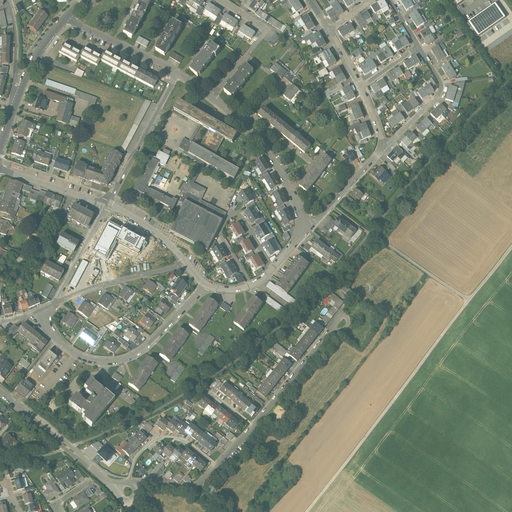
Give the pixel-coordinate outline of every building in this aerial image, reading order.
[(139,0),(138,4),(147,8),(150,1),(150,0),(139,0)] [(204,0),(202,0),(195,0),(191,7),(196,11),(198,6),(200,7),(200,6),(204,0)] [(263,2),(259,0),(254,0),(249,9),(256,14),(258,10),(259,9),(263,2)] [(291,0),(290,1),(285,4),(289,10),(293,8),(299,3),(297,0),(291,0)] [(383,0),(377,4),(381,10),(387,6),(383,0)] [(413,0),(411,0),(403,5),(407,11),(412,8),(416,5),(413,0)] [(21,3),(15,6),(18,13),(25,9),(21,3)] [(299,3),(293,8),(297,14),(298,13),(303,9),(299,3)] [(138,4),(135,9),(134,9),(132,13),(133,14),(131,18),(139,23),(140,21),(141,21),(143,18),(141,17),(143,14),(144,15),(146,11),(145,11),(147,8),(138,4)] [(215,8),(209,4),(205,9),(205,10),(211,14),(215,8)] [(377,4),(371,7),(375,13),(376,14),(381,10),(377,4)] [(468,23),(478,37),(505,18),(496,4),(468,23)] [(339,6),(333,10),(337,16),(344,12),(340,7),(339,6)] [(221,11),(215,8),(211,14),(217,18),(219,14),(221,11)] [(333,10),(327,13),(329,16),(332,20),(337,16),(333,10)] [(40,11),(34,19),(42,25),(48,17),(40,11)] [(367,12),(361,16),(365,23),(371,19),(370,17),(367,12)] [(415,13),(410,16),(413,22),(420,18),(416,12),(415,13)] [(221,16),(219,14),(217,18),(213,23),(216,25),(221,16)] [(232,18),(226,14),(224,18),(222,21),(228,25),(232,18)] [(224,18),(221,16),(216,25),(218,26),(222,21),(224,18)] [(302,20),(301,20),(298,23),(301,28),(305,26),(311,22),(308,16),(302,20)] [(365,23),(361,16),(355,20),(359,26),(360,25),(362,28),(367,25),(365,23)] [(420,18),(413,22),(417,28),(423,25),(427,22),(423,16),(420,18)] [(139,23),(131,18),(127,25),(126,24),(124,28),(125,29),(123,34),(131,39),(133,36),(133,37),(135,33),(134,33),(135,29),(137,30),(139,26),(138,26),(139,23)] [(238,22),(232,18),(228,25),(234,29),(236,25),(238,22)] [(42,25),(34,19),(28,27),(36,33),(42,25)] [(166,34),(174,40),(175,38),(177,36),(177,35),(181,30),(182,27),(173,21),(171,25),(169,29),(166,34)] [(311,22),(305,26),(309,32),(311,30),(315,28),(311,22)] [(351,24),(345,28),(349,35),(355,31),(354,29),(351,24)] [(239,27),(236,25),(234,29),(230,34),(233,36),(239,27)] [(249,29),(243,26),(241,29),(239,32),(245,36),(249,29)] [(241,29),(239,27),(233,36),(235,37),(239,32),(241,29)] [(345,28),(339,31),(342,36),(343,38),(349,35),(345,28)] [(249,29),(245,36),(251,40),(255,33),(249,29)] [(426,30),(420,34),(424,39),(431,35),(427,29),(426,30)] [(313,33),(311,30),(309,32),(302,37),(303,39),(304,39),(313,33)] [(314,36),(313,33),(304,39),(306,42),(309,40),(313,38),(312,37),(314,36)] [(314,36),(312,37),(313,38),(309,40),(312,45),(315,43),(322,39),(319,33),(314,36)] [(174,40),(166,34),(161,43),(156,51),(165,56),(174,40)] [(406,37),(404,38),(403,35),(398,38),(400,41),(399,41),(403,48),(410,44),(407,40),(406,37)] [(431,35),(424,39),(428,46),(434,42),(435,41),(431,35)] [(139,37),(136,42),(147,48),(150,43),(139,37)] [(322,39),(315,43),(319,49),(320,48),(326,45),(322,39)] [(403,48),(399,41),(394,45),(395,47),(398,52),(403,48)] [(81,54),(63,44),(59,53),(77,62),(80,57),(81,54)] [(199,59),(207,65),(210,61),(211,62),(213,59),(212,58),(214,55),(215,56),(218,53),(217,52),(219,50),(211,44),(207,49),(206,48),(203,52),(204,52),(199,59)] [(294,44),(289,50),(293,54),(297,49),(294,44)] [(437,47),(431,51),(435,57),(441,53),(446,50),(442,44),(438,47),(437,47)] [(2,47),(1,57),(0,57),(0,64),(9,65),(9,47),(2,47)] [(101,58),(84,49),(81,54),(80,57),(97,66),(100,60),(101,58)] [(299,52),(297,49),(293,54),(288,61),(290,63),(299,52)] [(389,49),(383,53),(387,60),(393,56),(390,50),(389,49)] [(323,54),(322,54),(318,57),(322,63),(326,60),(333,56),(329,50),(323,54)] [(357,50),(351,54),(355,59),(360,55),(357,50)] [(122,61),(105,52),(101,58),(100,60),(114,67),(112,70),(116,72),(117,69),(118,69),(122,61)] [(173,53),(170,58),(180,64),(184,59),(173,53)] [(387,60),(383,53),(377,57),(378,59),(381,64),(387,60)] [(441,53),(435,57),(439,63),(445,59),(441,53)] [(333,56),(326,60),(322,63),(325,69),(329,67),(336,63),(333,56)] [(416,56),(410,60),(414,67),(420,63),(419,61),(416,56)] [(207,65),(199,59),(197,62),(196,61),(193,65),(194,66),(190,71),(198,77),(199,75),(200,75),(203,72),(201,71),(204,68),(205,69),(207,66),(207,65)] [(414,67),(410,60),(404,64),(408,70),(409,71),(414,67)] [(140,71),(122,61),(118,69),(136,79),(140,71)] [(373,61),(366,65),(371,72),(377,68),(373,62),(373,61)] [(289,73),(284,78),(290,82),(294,77),(304,64),(302,62),(293,73),(291,72),(289,74),(289,73)] [(448,64),(441,68),(445,74),(452,70),(455,68),(452,63),(449,65),(448,64)] [(281,69),(276,64),(271,70),(276,75),(281,69)] [(241,69),(238,73),(239,74),(233,80),(241,87),(244,83),(245,83),(248,80),(246,79),(249,76),(250,77),(252,74),(254,72),(246,65),(242,70),(241,69)] [(366,65),(361,69),(365,76),(371,72),(366,65)] [(78,68),(75,74),(83,77),(85,71),(78,68)] [(339,68),(332,72),(329,74),(332,80),(336,78),(343,74),(339,68)] [(400,68),(393,72),(397,79),(404,75),(403,73),(400,68)] [(286,73),(281,69),(276,75),(281,80),(286,73)] [(452,70),(445,74),(449,80),(456,76),(452,70)] [(157,80),(140,71),(136,79),(153,88),(157,80)] [(393,72),(388,76),(391,81),(392,83),(397,79),(393,72)] [(343,74),(336,78),(332,80),(336,86),(339,84),(346,81),(343,74)] [(76,90),(47,80),(45,85),(75,95),(76,91),(76,90)] [(241,87),(233,80),(231,83),(230,82),(227,86),(228,87),(224,92),(232,98),(234,96),(237,93),(236,93),(238,90),(239,90),(242,88),(241,87)] [(383,80),(377,84),(383,94),(384,95),(390,91),(386,84),(383,80)] [(377,84),(371,88),(374,93),(377,97),(383,94),(377,84)] [(299,90),(293,85),(288,91),(294,96),(299,90)] [(430,85),(423,89),(428,96),(434,92),(430,85)] [(456,85),(452,86),(452,87),(449,86),(447,93),(460,97),(462,92),(457,90),(457,89),(460,90),(460,85),(456,85)] [(337,89),(336,86),(325,91),(327,94),(328,94),(337,89)] [(349,86),(342,90),(345,96),(352,92),(349,86)] [(428,96),(423,89),(418,93),(419,96),(422,100),(428,96)] [(97,99),(76,91),(75,95),(74,96),(79,98),(79,99),(90,103),(90,104),(95,105),(97,99)] [(294,96),(288,91),(284,96),(290,101),(294,96)] [(42,99),(39,98),(35,109),(44,112),(48,99),(50,94),(45,92),(42,99)] [(352,92),(345,96),(348,102),(356,99),(352,92)] [(460,97),(447,93),(446,100),(453,102),(453,101),(459,103),(460,97)] [(66,99),(50,94),(48,99),(63,104),(63,102),(72,105),(74,100),(66,98),(66,99)] [(414,100),(412,101),(410,99),(407,101),(413,110),(419,106),(416,102),(414,100)] [(407,101),(406,100),(401,104),(404,107),(403,108),(405,111),(408,114),(413,110),(407,101)] [(151,102),(146,101),(134,124),(138,127),(151,102)] [(63,102),(63,104),(57,121),(67,125),(67,124),(77,128),(80,120),(70,116),(70,115),(69,115),(72,105),(63,102)] [(233,144),(238,134),(221,125),(222,122),(216,119),(214,122),(179,102),(174,111),(210,130),(200,149),(184,140),(179,149),(235,179),(239,171),(214,157),(224,139),(233,144)] [(358,105),(351,108),(353,115),(361,112),(358,105)] [(397,111),(397,110),(400,114),(403,112),(399,107),(397,105),(395,107),(397,111)] [(441,105),(436,110),(441,116),(446,111),(441,105)] [(280,121),(264,108),(258,115),(259,116),(274,128),(280,121)] [(397,111),(391,115),(392,116),(399,125),(405,120),(400,114),(397,110),(397,111)] [(441,116),(436,110),(431,115),(435,119),(436,121),(437,120),(440,123),(445,119),(441,116)] [(361,112),(353,115),(356,121),(359,120),(363,118),(361,112)] [(392,116),(387,120),(393,129),(399,125),(392,116)] [(430,123),(426,119),(421,124),(426,130),(432,125),(430,123)] [(28,123),(23,121),(20,128),(29,131),(32,132),(34,132),(34,130),(34,129),(35,128),(36,127),(35,126),(28,123)] [(295,134),(280,121),(274,128),(289,141),(295,134)] [(134,124),(120,150),(125,152),(138,127),(134,124)] [(368,131),(366,124),(361,126),(355,128),(357,135),(361,133),(368,131)] [(426,130),(421,124),(416,129),(420,133),(421,135),(426,130)] [(29,131),(20,128),(18,135),(24,137),(26,138),(29,131)] [(368,131),(361,133),(364,140),(366,139),(371,137),(368,131)] [(415,137),(412,133),(407,138),(412,144),(417,139),(415,137)] [(309,145),(295,134),(289,141),(304,152),(304,153),(305,153),(311,146),(309,145)] [(407,138),(401,143),(405,147),(407,149),(407,148),(410,151),(414,146),(412,144),(407,138)] [(22,143),(16,141),(14,147),(22,150),(25,144),(22,143)] [(22,150),(14,147),(12,154),(18,156),(20,157),(22,150)] [(401,151),(397,147),(392,153),(398,158),(402,153),(401,151)] [(405,147),(403,149),(408,154),(412,158),(413,156),(410,152),(410,151),(407,148),(407,149),(405,147)] [(403,149),(401,151),(402,153),(406,156),(405,156),(409,160),(412,158),(408,154),(403,149)] [(122,157),(112,151),(103,168),(114,173),(117,167),(118,167),(119,164),(122,157)] [(163,166),(168,157),(162,154),(159,152),(155,159),(150,156),(149,159),(158,163),(158,164),(163,166)] [(353,156),(351,152),(348,154),(348,153),(345,155),(346,156),(343,157),(348,164),(350,163),(351,164),(353,162),(353,161),(355,160),(353,156)] [(44,155),(37,153),(35,162),(41,164),(44,155)] [(398,158),(392,153),(387,158),(391,161),(393,163),(398,158)] [(51,158),(44,155),(41,164),(48,166),(50,160),(51,158)] [(324,155),(312,171),(319,177),(330,162),(331,161),(324,155)] [(147,163),(133,191),(134,191),(133,192),(141,196),(141,195),(143,195),(143,194),(146,189),(158,164),(158,163),(149,159),(148,160),(144,158),(143,161),(147,163)] [(263,158),(255,163),(259,168),(267,164),(263,158)] [(56,162),(54,168),(60,170),(63,162),(56,159),(56,162)] [(70,164),(63,162),(60,170),(67,172),(69,166),(70,164)] [(84,165),(78,163),(77,167),(76,167),(73,176),(83,180),(87,168),(87,167),(83,166),(84,165)] [(387,165),(384,163),(379,168),(380,168),(386,173),(390,169),(387,165)] [(393,168),(389,163),(387,165),(390,169),(393,172),(396,170),(394,168),(393,168)] [(267,164),(259,168),(262,174),(267,171),(270,169),(267,164)] [(96,171),(87,168),(83,180),(85,180),(85,179),(93,182),(96,171)] [(103,168),(101,173),(96,171),(93,182),(107,187),(109,182),(110,182),(111,180),(110,180),(114,173),(103,168)] [(386,173),(380,168),(376,172),(374,171),(370,174),(379,182),(380,181),(382,182),(385,179),(387,181),(390,177),(386,173)] [(319,177),(312,171),(300,186),(299,187),(307,193),(319,177)] [(270,176),(265,179),(268,185),(276,180),(273,174),(270,176)] [(276,180),(268,185),(271,190),(276,187),(279,185),(276,180)] [(32,188),(10,181),(7,191),(17,195),(19,189),(30,193),(31,190),(32,188)] [(206,191),(190,183),(180,202),(184,205),(169,232),(208,251),(209,248),(213,240),(227,214),(201,201),(206,191)] [(147,197),(146,198),(168,208),(172,201),(150,190),(150,191),(146,189),(143,194),(147,197)] [(39,192),(31,190),(30,193),(28,198),(42,203),(45,193),(40,191),(39,192)] [(242,200),(250,195),(247,190),(239,195),(242,200)] [(359,193),(355,190),(351,196),(358,201),(360,198),(364,201),(368,196),(366,194),(364,196),(359,193)] [(17,195),(7,191),(3,201),(13,205),(15,199),(20,201),(21,196),(17,195)] [(278,193),(273,196),(276,201),(277,201),(284,197),(285,197),(281,191),(278,193)] [(61,198),(47,193),(44,203),(58,207),(59,203),(61,198)] [(242,200),(246,206),(253,201),(254,201),(250,195),(242,200)] [(284,197),(277,201),(276,201),(276,202),(279,207),(284,205),(287,203),(284,197)] [(167,209),(172,211),(177,201),(173,199),(172,201),(168,208),(167,209)] [(13,205),(3,201),(1,206),(2,206),(1,208),(0,208),(0,212),(7,215),(7,216),(7,217),(14,218),(14,217),(16,212),(11,211),(13,205)] [(63,204),(59,203),(58,207),(57,210),(59,211),(58,212),(57,212),(52,222),(55,223),(60,211),(63,204)] [(93,216),(74,206),(68,218),(87,228),(93,216)] [(248,211),(245,213),(248,219),(256,214),(253,208),(248,211)] [(287,209),(279,214),(282,220),(283,220),(290,216),(291,215),(287,209)] [(256,214),(248,219),(252,224),(255,222),(260,219),(256,214)] [(290,216),(283,220),(282,220),(285,226),(293,221),(290,216)] [(345,222),(339,218),(335,222),(334,225),(339,229),(345,222)] [(6,222),(0,220),(0,233),(6,235),(7,230),(11,226),(8,223),(6,222)] [(350,227),(345,222),(339,229),(345,234),(350,227)] [(116,241),(122,231),(107,223),(92,252),(105,259),(115,240),(116,241)] [(242,228),(238,223),(235,225),(230,228),(233,233),(242,228)] [(258,234),(266,229),(263,224),(258,227),(255,229),(258,234)] [(356,231),(350,227),(345,234),(351,238),(356,231)] [(242,228),(233,233),(237,239),(242,236),(245,234),(242,228)] [(46,235),(32,229),(31,232),(41,237),(38,243),(41,245),(46,235)] [(145,241),(122,229),(122,231),(116,241),(139,252),(145,241)] [(265,238),(270,235),(266,229),(258,234),(261,240),(265,238)] [(79,243),(62,234),(56,244),(58,245),(58,244),(65,247),(65,248),(65,249),(66,248),(72,251),(72,252),(73,253),(79,243)] [(245,241),(240,244),(243,249),(251,244),(248,239),(245,241)] [(266,246),(268,250),(277,245),(273,239),(268,242),(269,244),(266,246)] [(312,247),(311,248),(317,252),(323,245),(317,240),(314,245),(312,247)] [(251,244),(243,249),(247,255),(252,252),(255,250),(251,244)] [(277,245),(268,250),(271,255),(280,250),(277,245)] [(329,249),(323,245),(317,252),(323,256),(329,249)] [(221,246),(213,251),(216,256),(224,252),(221,246)] [(329,249),(323,256),(321,259),(323,261),(323,260),(327,263),(329,261),(334,254),(329,249)] [(224,252),(216,256),(219,262),(224,259),(227,257),(224,252)] [(298,257),(305,261),(308,257),(302,252),(298,257)] [(339,256),(335,253),(334,254),(329,261),(332,264),(339,256)] [(66,258),(61,255),(57,263),(62,266),(66,258)] [(255,257),(250,260),(253,265),(261,260),(258,255),(255,257)] [(305,261),(298,257),(295,262),(294,261),(292,264),(293,264),(289,269),(300,277),(309,265),(305,261)] [(261,260),(253,265),(256,271),(261,268),(264,266),(261,260)] [(70,286),(75,288),(88,264),(82,261),(70,286)] [(63,271),(46,262),(40,273),(58,282),(63,271)] [(226,265),(221,268),(224,273),(235,267),(233,265),(232,264),(230,262),(226,265)] [(235,267),(224,273),(228,279),(237,273),(236,271),(236,269),(235,267)] [(289,269),(286,274),(285,273),(284,276),(281,281),(280,281),(279,283),(276,287),(287,295),(300,277),(289,269)] [(149,281),(147,284),(144,289),(143,289),(151,295),(152,295),(151,294),(154,289),(155,290),(157,287),(155,286),(149,281)] [(176,281),(170,290),(175,294),(174,295),(178,298),(187,285),(183,283),(182,285),(176,281)] [(276,287),(270,282),(266,286),(289,303),(293,299),(287,295),(276,287)] [(157,283),(155,286),(157,287),(162,291),(164,289),(157,283)] [(52,286),(47,284),(41,296),(47,298),(52,286)] [(125,287),(119,296),(127,302),(127,301),(126,301),(129,295),(131,297),(134,293),(131,291),(125,287)] [(33,298),(29,300),(25,292),(24,290),(21,291),(28,308),(40,304),(38,299),(34,301),(33,298)] [(28,308),(21,291),(18,292),(20,297),(18,297),(18,307),(18,312),(28,308)] [(264,293),(263,294),(265,295),(261,300),(260,298),(259,300),(264,304),(265,302),(281,313),(285,309),(268,297),(269,296),(264,293)] [(105,295),(98,304),(105,308),(109,303),(111,304),(113,301),(110,298),(105,295)] [(222,301),(214,296),(211,301),(217,306),(218,306),(222,301)] [(253,297),(243,310),(253,317),(263,304),(253,297)] [(211,301),(208,299),(198,312),(208,319),(217,306),(211,301)] [(169,305),(163,300),(158,307),(163,311),(166,314),(172,306),(170,304),(169,305)] [(89,305),(84,302),(77,311),(85,317),(86,316),(84,315),(88,310),(90,311),(93,308),(89,305)] [(223,303),(220,308),(227,313),(230,308),(223,303)] [(12,305),(2,307),(3,310),(4,316),(12,314),(11,310),(13,309),(12,305)] [(253,317),(243,310),(234,323),(243,330),(253,317)] [(208,319),(198,312),(189,326),(194,329),(198,333),(208,319)] [(69,313),(62,322),(69,327),(73,321),(75,323),(77,319),(74,317),(69,313)] [(153,319),(147,314),(147,313),(141,322),(141,321),(146,325),(146,326),(149,328),(155,320),(153,318),(153,319)] [(76,314),(74,317),(77,319),(80,321),(78,323),(80,325),(84,320),(76,314)] [(327,324),(323,321),(320,319),(318,321),(324,327),(327,324)] [(33,330),(24,323),(19,329),(17,332),(23,336),(22,336),(26,339),(33,330)] [(323,329),(316,323),(314,326),(311,324),(309,328),(311,330),(318,335),(323,329)] [(17,332),(19,329),(14,325),(7,334),(11,338),(17,332)] [(294,326),(288,332),(292,335),(296,331),(297,332),(299,330),(294,326)] [(136,333),(130,328),(124,336),(125,336),(130,339),(129,340),(133,342),(139,334),(137,332),(136,333)] [(187,336),(178,329),(168,342),(178,349),(180,346),(185,339),(187,336)] [(33,330),(26,339),(30,342),(33,345),(40,336),(33,330)] [(97,339),(85,330),(80,337),(92,345),(97,339)] [(113,334),(119,338),(122,334),(116,330),(113,334)] [(318,335),(311,330),(305,336),(312,342),(318,335)] [(215,339),(210,335),(199,349),(204,353),(215,339)] [(48,343),(40,336),(33,345),(37,349),(36,351),(39,353),(48,343)] [(99,336),(97,339),(92,345),(95,347),(102,338),(99,336)] [(312,342),(305,336),(300,343),(307,348),(312,342)] [(117,343),(111,339),(105,346),(111,350),(110,350),(113,353),(119,345),(117,343)] [(168,342),(159,356),(168,363),(171,359),(170,359),(175,352),(176,353),(178,349),(168,342)] [(307,348),(300,343),(295,349),(302,355),(307,348)] [(287,354),(288,352),(280,346),(277,350),(279,352),(285,356),(287,354)] [(295,349),(293,348),(289,352),(288,352),(287,354),(297,362),(302,355),(295,349)] [(50,351),(46,355),(44,357),(45,357),(39,364),(38,367),(45,373),(55,361),(57,358),(52,354),(53,353),(50,351)] [(22,358),(18,363),(26,369),(30,365),(22,358)] [(157,365),(147,358),(138,371),(147,378),(150,375),(149,375),(154,368),(157,365)] [(291,365),(284,359),(279,366),(286,372),(291,365)] [(1,364),(0,365),(0,376),(1,376),(3,377),(11,367),(4,361),(3,361),(1,364)] [(185,369),(180,366),(169,380),(174,384),(185,369)] [(286,372),(279,366),(274,373),(281,378),(286,372)] [(147,378),(138,371),(128,385),(138,392),(140,388),(144,381),(145,382),(147,378)] [(115,373),(112,377),(118,383),(122,378),(115,373)] [(274,373),(268,379),(275,385),(281,378),(274,373)] [(17,390),(25,381),(22,379),(14,389),(17,390)] [(275,385),(268,379),(263,386),(270,391),(275,385)] [(33,387),(25,381),(17,390),(15,392),(19,396),(21,394),(25,397),(33,387)] [(97,386),(94,384),(94,383),(91,381),(84,388),(87,391),(86,393),(92,398),(86,405),(80,400),(76,396),(70,403),(73,406),(72,406),(78,411),(79,410),(84,415),(82,417),(87,421),(86,422),(91,427),(96,420),(95,419),(97,417),(98,418),(106,410),(104,408),(106,406),(108,407),(107,406),(108,404),(110,405),(114,400),(105,392),(103,394),(101,392),(102,390),(97,386)] [(249,390),(254,393),(256,391),(251,387),(253,386),(249,383),(247,386),(250,388),(249,390)] [(231,389),(225,384),(219,391),(226,396),(231,389)] [(270,391),(263,386),(258,392),(265,398),(270,391)] [(35,389),(33,387),(25,397),(27,399),(35,389)] [(232,390),(231,389),(226,396),(232,401),(238,394),(240,392),(234,387),(232,390)] [(241,397),(238,394),(232,401),(239,407),(244,400),(246,398),(242,395),(241,397)] [(210,403),(204,398),(198,405),(205,410),(210,403)] [(251,405),(244,400),(239,407),(245,412),(251,405)] [(217,409),(210,403),(205,410),(211,416),(213,414),(217,409)] [(251,405),(245,412),(252,417),(258,410),(255,408),(256,406),(253,403),(251,405)] [(278,405),(269,417),(276,423),(286,411),(278,405)] [(225,412),(218,407),(217,409),(213,414),(219,419),(225,412)] [(231,418),(225,412),(219,419),(226,425),(231,418)] [(65,423),(74,427),(77,423),(67,418),(65,423)] [(238,423),(231,418),(226,425),(232,430),(238,423)] [(168,424),(162,419),(156,426),(163,431),(166,428),(168,424)] [(174,423),(171,421),(168,424),(166,428),(172,433),(175,429),(178,426),(181,422),(177,419),(174,423)] [(187,428),(181,422),(178,426),(175,429),(181,435),(184,431),(187,428)] [(197,430),(190,424),(187,428),(184,431),(191,437),(197,430)] [(203,435),(197,430),(191,437),(197,442),(203,435)] [(146,438),(139,432),(134,438),(140,445),(146,438)] [(225,437),(230,441),(234,436),(229,432),(225,437)] [(205,436),(203,435),(197,442),(204,447),(210,440),(212,437),(208,433),(205,436)] [(19,445),(7,435),(0,443),(0,444),(8,450),(12,445),(16,448),(19,445)] [(140,445),(134,438),(133,439),(131,437),(128,441),(130,443),(128,445),(134,451),(140,445)] [(210,440),(204,447),(210,453),(216,445),(213,443),(216,440),(212,437),(210,440)] [(91,445),(97,451),(100,448),(101,450),(104,447),(99,443),(91,445)] [(165,449),(158,444),(152,451),(155,453),(153,457),(156,460),(159,456),(162,453),(165,449)] [(134,451),(128,445),(122,451),(123,452),(128,457),(134,451)] [(174,451),(168,446),(165,449),(162,453),(168,458),(171,455),(174,451)] [(101,450),(97,454),(106,462),(113,455),(104,447),(101,450)] [(183,453),(177,448),(174,451),(171,455),(178,460),(178,459),(183,453)] [(193,455),(186,450),(183,453),(178,459),(183,463),(185,460),(187,462),(193,455)] [(199,460),(193,455),(187,462),(184,465),(188,468),(191,465),(193,467),(199,460)] [(206,466),(199,460),(193,467),(200,473),(206,466)] [(164,464),(162,462),(160,465),(159,464),(153,472),(156,474),(160,469),(164,464)] [(69,470),(57,478),(62,485),(67,482),(70,486),(75,483),(72,478),(74,477),(69,470)] [(78,471),(73,473),(78,480),(83,477),(79,472),(78,471)] [(51,481),(54,485),(57,483),(51,474),(48,476),(51,481)] [(181,479),(177,475),(173,479),(177,483),(181,479)] [(191,480),(186,476),(183,481),(187,484),(191,480)] [(16,480),(15,481),(17,490),(25,489),(22,479),(16,480)] [(54,485),(51,481),(45,485),(46,485),(49,490),(43,494),(48,501),(59,493),(54,485)] [(90,489),(85,493),(88,498),(93,494),(90,489)] [(30,493),(23,495),(25,502),(32,500),(30,493)] [(84,493),(73,501),(77,508),(89,501),(84,493)]
